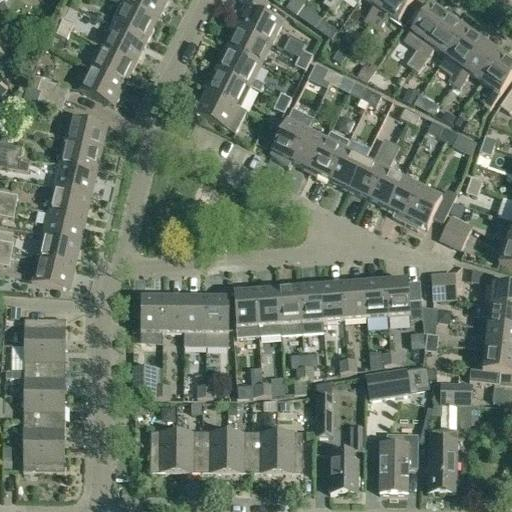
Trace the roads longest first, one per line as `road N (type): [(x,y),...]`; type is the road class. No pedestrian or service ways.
road 1 (residential): [(102,511),(97,405),(116,271)]
road 2 (residential): [(116,271),(299,258),(336,240)]
road 3 (residential): [(336,240),(310,215),(151,134)]
road 4 (residential): [(151,134),(212,0)]
road 5 (residential): [(116,271),(151,134)]
